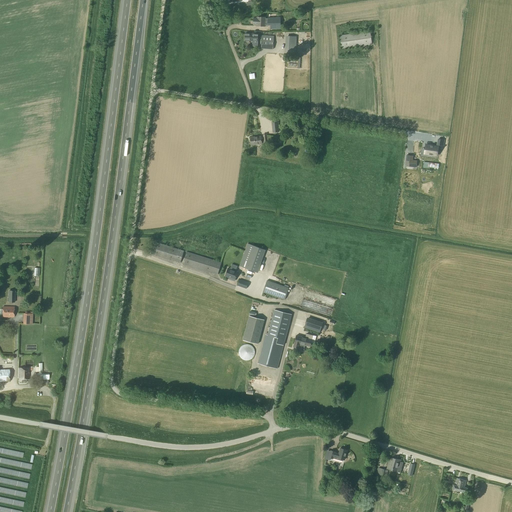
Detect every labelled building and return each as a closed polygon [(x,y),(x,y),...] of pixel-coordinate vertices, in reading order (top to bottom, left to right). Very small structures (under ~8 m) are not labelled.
[(253,25),(256,25),(256,26),(265,27),(265,17),(257,17),(257,19),(253,19),(253,25)] [(267,18),(267,25),(270,25),(270,29),(281,29),(280,18),(267,18)] [(351,38),(342,39),(343,46),(367,43),(366,36),(372,36),(371,31),(351,33),(351,38)] [(261,49),(273,49),(274,40),(262,40),(261,49)] [(250,137),(251,145),(262,144),(262,143),(264,143),(264,144),(267,143),(267,134),(263,135),(263,137),(261,138),(261,136),(250,137)] [(436,155),(437,155),(437,152),(438,152),(438,151),(438,150),(438,147),(426,145),(425,149),(425,154),(436,155)] [(416,168),(417,161),(412,160),(413,156),(406,155),(405,166),(412,167),(416,168)] [(263,247),(246,243),(240,265),(257,270),(263,247)] [(225,276),(235,279),(238,272),(228,268),(225,276)] [(237,286),(246,289),(249,282),(240,279),(237,286)] [(263,292),(284,300),(289,288),(267,281),(263,292)] [(3,317),(14,317),(14,307),(3,307),(3,317)] [(257,363),(277,369),(288,328),(289,328),(292,315),(274,310),(267,335),(265,334),(257,363)] [(243,341),(259,345),(265,321),(250,317),(243,341)] [(323,324),(307,319),(304,328),(320,333),(323,324)] [(295,343),(294,347),(304,350),(305,345),(310,347),(312,340),(296,336),(295,343)] [(239,353),(239,355),(241,358),(243,359),(246,360),(249,360),(250,360),(252,358),(253,356),(254,354),(255,352),(254,350),(253,347),(251,346),(249,345),(247,344),(245,345),(242,346),(240,348),(239,350),(239,353)] [(19,379),(28,379),(29,368),(19,368),(19,379)] [(0,381),(9,381),(9,369),(0,369),(0,381)] [(325,459),(337,462),(336,465),(342,466),(347,451),(340,449),(339,454),(335,453),(335,452),(330,451),(330,452),(327,451),(325,459)] [(392,470),(395,459),(390,457),(388,464),(387,463),(387,464),(386,465),(387,466),(388,466),(387,469),(392,470)] [(403,463),(400,462),(401,460),(395,459),(392,470),(401,473),(403,463)] [(377,478),(382,479),(382,475),(387,476),(388,471),(379,468),(377,478)] [(453,489),(466,493),(467,488),(464,488),(466,481),(457,478),(455,485),(454,485),(453,489)]
